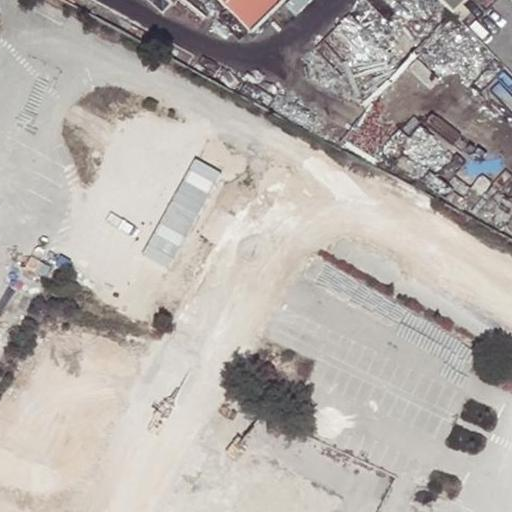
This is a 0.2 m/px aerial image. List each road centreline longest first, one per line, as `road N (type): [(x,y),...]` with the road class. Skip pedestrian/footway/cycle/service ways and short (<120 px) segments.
road 1 (unclassified): [(107,511),(262,217),(319,185),(344,182),(383,193)]
road 2 (unclassified): [(511,285),(458,256),(383,193)]
